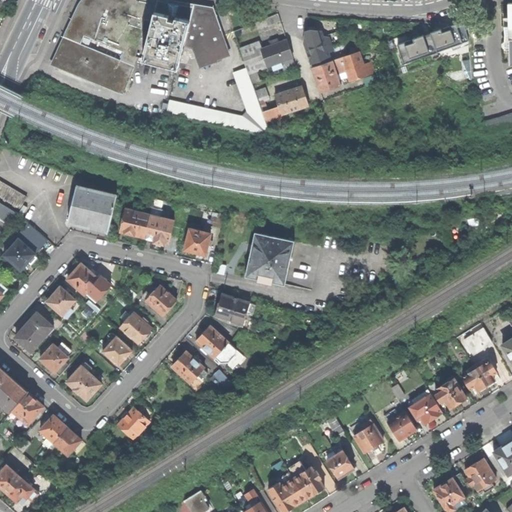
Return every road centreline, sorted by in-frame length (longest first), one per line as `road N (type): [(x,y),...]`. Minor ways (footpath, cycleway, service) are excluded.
road 1 (residential): [(87,420),(195,311),(197,276),(81,244),(0,327)]
road 2 (residential): [(294,0),(367,8),(460,0)]
road 3 (residential): [(403,474),(511,405)]
